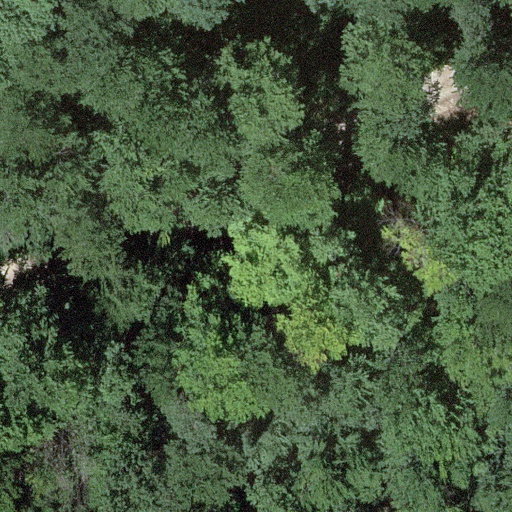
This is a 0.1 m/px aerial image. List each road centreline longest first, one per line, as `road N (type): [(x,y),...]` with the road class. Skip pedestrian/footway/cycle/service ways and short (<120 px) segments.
road 1 (track): [(0,300),(292,168),(511,56)]
road 2 (track): [(292,168),(0,188)]
